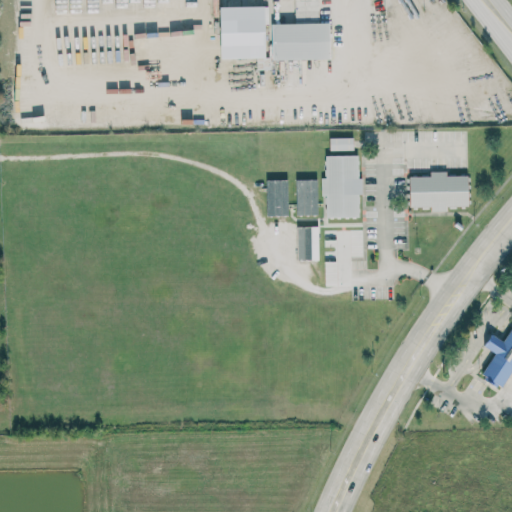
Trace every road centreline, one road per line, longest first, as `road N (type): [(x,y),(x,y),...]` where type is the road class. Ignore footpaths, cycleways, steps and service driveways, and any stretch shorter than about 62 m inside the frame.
road 1 (secondary): [(431,328),(337,511)]
road 2 (secondary): [(511,217),(431,328)]
